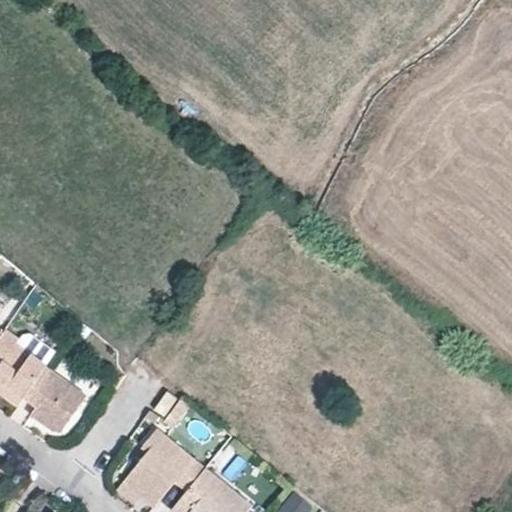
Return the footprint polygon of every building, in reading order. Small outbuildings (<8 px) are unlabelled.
[(48,365),(17,343),(20,340),(6,330),(0,337),(0,380),(25,398),(47,367),(48,365)] [(63,431),(88,397),(47,367),(25,398),(37,407),(31,414),(56,432),(63,431)] [(25,398),(0,380),(0,392),(19,406),(25,398)] [(177,399),(167,392),(155,409),(166,416),(177,399)] [(192,403),(183,396),(165,421),(175,429),(192,403)] [(206,467),(158,428),(141,448),(147,452),(123,482),(153,508),(175,483),(186,492),(206,467)] [(247,511),(253,505),(206,467),(186,492),(171,510),(173,511),(247,511)] [(306,511),(311,507),(294,493),(279,510),(281,511),(306,511)]
